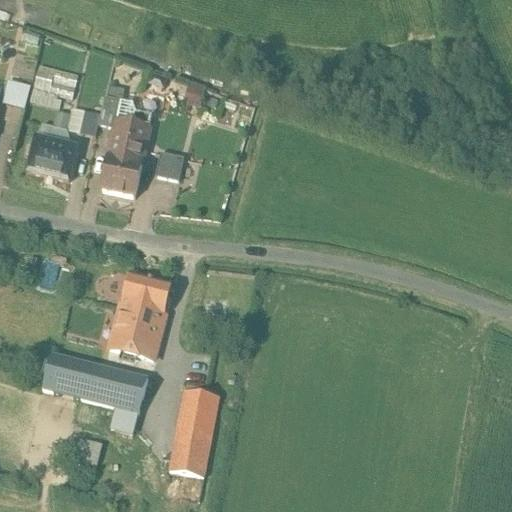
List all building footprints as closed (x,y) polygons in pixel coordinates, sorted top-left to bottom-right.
[(65,102),(48,97),(51,86),(75,92),(78,80),(40,71),(31,107),(62,115),(65,102)] [(203,110),(207,88),(190,85),(186,106),(203,110)] [(7,86),(2,107),(2,108),(2,111),(21,115),(26,91),(7,86)] [(73,103),(74,97),(76,92),(75,92),(51,86),(48,97),(73,103)] [(104,100),(100,118),(100,119),(98,128),(114,132),(109,160),(141,167),(152,120),(151,119),(135,116),(131,106),(104,100)] [(85,115),(81,130),(81,131),(80,137),(95,140),(100,119),(85,115)] [(65,134),(67,127),(69,118),(57,116),(54,131),(65,134)] [(28,175),(39,178),(40,178),(68,184),(76,151),(36,141),(28,175)] [(155,180),(163,182),(164,182),(179,185),(183,162),(161,157),(155,180)] [(141,167),(109,160),(101,194),(134,201),(141,167)] [(46,261),(44,285),(56,286),(58,262),(46,261)] [(131,279),(127,292),(123,308),(164,318),(172,289),(131,279)] [(153,363),(164,318),(123,308),(111,352),(153,363)] [(52,359),(50,369),(50,370),(44,394),(138,418),(139,416),(147,383),(53,359),(52,359)] [(188,394),(179,435),(178,440),(210,447),(220,400),(188,394)] [(85,426),(122,435),(134,438),(139,418),(90,406),(85,426)] [(210,448),(204,446),(178,441),(170,476),(171,476),(202,483),(203,482),(210,448)] [(96,467),(97,466),(97,465),(101,448),(80,442),(75,462),(96,467)]
